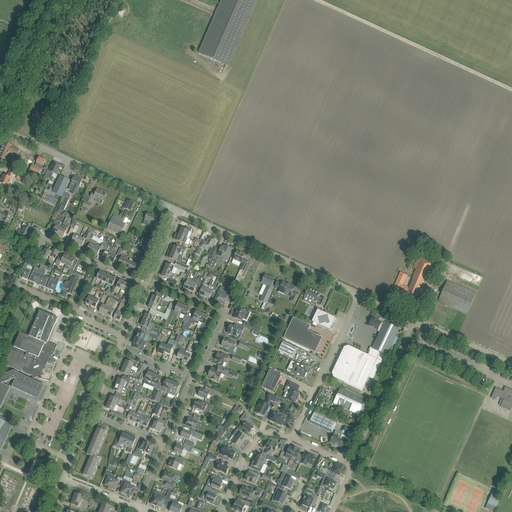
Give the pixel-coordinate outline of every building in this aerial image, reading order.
[(221,0),(198,54),(228,67),(256,0),(221,0)] [(41,114),(40,113),(35,111),(32,118),(38,121),(39,119),(44,121),(46,117),(41,114)] [(5,142),(1,150),(13,155),(12,157),(21,160),(22,157),(18,155),(20,150),(16,149),(12,148),(12,146),(5,142)] [(1,150),(0,152),(0,157),(3,159),(6,161),(22,167),(25,162),(21,160),(12,157),(13,155),(1,150)] [(39,157),(37,162),(37,163),(35,166),(32,165),(30,170),(39,175),(42,169),(43,166),(44,165),(46,160),(39,157)] [(48,171),(45,178),(52,182),(54,178),(51,177),(53,173),(56,174),(60,167),(59,167),(59,166),(57,165),(56,165),(53,164),(52,167),(51,167),(49,171),(48,171)] [(21,181),(28,183),(29,180),(27,179),(28,174),(26,173),(26,171),(25,171),(26,170),(22,168),(21,171),(20,171),(16,179),(17,179),(17,180),(20,182),(21,181)] [(0,181),(0,182),(7,186),(8,186),(14,175),(9,173),(7,176),(3,175),(0,181)] [(60,176),(52,192),(55,194),(62,197),(64,192),(68,185),(70,180),(60,176)] [(72,191),(76,193),(82,180),(74,176),(71,183),(75,184),(73,188),(71,187),(70,190),(72,191)] [(92,193),(90,197),(96,200),(97,198),(103,201),(105,198),(107,193),(98,189),(95,194),(92,193)] [(60,208),(58,211),(62,213),(64,210),(69,200),(66,199),(69,194),(64,192),(62,197),(65,198),(60,208)] [(127,200),(125,205),(124,208),(127,209),(123,217),(128,219),(133,208),(135,204),(127,200)] [(85,201),(82,207),(89,210),(92,204),(85,201)] [(0,220),(2,221),(3,220),(9,223),(12,215),(6,213),(5,214),(0,211),(0,220)] [(152,213),(151,215),(148,213),(144,220),(149,222),(152,224),(152,226),(158,228),(161,222),(156,220),(158,216),(152,213)] [(112,217),(107,229),(121,235),(126,224),(121,222),(112,217)] [(52,233),(58,235),(62,226),(56,223),(57,222),(52,219),(49,226),(52,227),(51,228),(54,229),(52,233)] [(20,235),(25,237),(30,239),(33,231),(30,230),(32,227),(27,225),(23,223),(22,226),(24,227),(22,230),(20,229),(18,233),(20,235)] [(62,226),(58,235),(63,238),(68,228),(62,225),(62,226)] [(83,238),(88,240),(90,237),(91,234),(92,233),(96,235),(97,231),(90,227),(88,232),(87,232),(85,236),(84,236),(83,238)] [(182,228),(179,234),(186,237),(187,236),(189,231),(182,228)] [(186,237),(179,234),(177,240),(180,241),(184,243),(186,237)] [(71,242),(77,244),(80,237),(75,235),(71,242)] [(80,237),(77,244),(82,247),(85,240),(80,237)] [(87,251),(92,253),(97,243),(97,242),(92,240),(92,239),(90,237),(88,240),(86,244),(89,246),(87,251)] [(136,245),(137,246),(146,250),(147,247),(149,248),(152,242),(148,240),(143,238),(142,239),(140,238),(136,245)] [(203,241),(201,246),(207,249),(209,247),(212,248),(213,245),(214,246),(216,241),(209,238),(208,240),(207,240),(206,242),(203,241)] [(103,251),(104,249),(106,244),(107,242),(104,241),(103,243),(102,245),(97,243),(92,253),(97,256),(100,250),(103,251)] [(108,261),(112,251),(114,248),(109,245),(106,244),(104,249),(103,251),(105,252),(102,258),(108,261)] [(217,248),(215,252),(214,254),(213,255),(218,257),(218,256),(228,260),(231,253),(232,249),(224,245),(223,247),(221,246),(220,249),(217,248)] [(179,248),(174,246),(172,252),(179,255),(181,256),(183,257),(185,251),(189,253),(191,250),(183,246),(182,249),(181,249),(179,248)] [(45,249),(43,253),(41,258),(46,260),(48,256),(50,257),(50,259),(55,261),(59,252),(54,250),(52,252),(45,249)] [(112,251),(108,261),(113,263),(117,256),(114,254),(115,252),(112,251)] [(235,256),(233,259),(243,264),(240,269),(234,283),(237,285),(244,271),(246,267),(246,266),(248,262),(243,259),(245,255),(237,251),(235,256)] [(179,255),(172,252),(169,258),(174,260),(176,261),(179,255)] [(61,263),(66,265),(70,257),(64,254),(62,259),(58,257),(56,262),(55,264),(59,266),(61,263)] [(118,264),(122,266),(126,258),(127,259),(128,257),(123,254),(122,257),(122,256),(118,264)] [(400,272),(396,281),(394,286),(404,290),(408,292),(406,295),(415,299),(422,283),(423,283),(433,260),(419,254),(413,268),(416,269),(412,278),(413,279),(409,288),(403,285),(407,275),(400,272)] [(70,257),(66,265),(69,266),(67,269),(73,272),(75,265),(73,264),(75,259),(70,257)] [(126,269),(130,271),(135,262),(133,261),(132,262),(130,261),(126,269)] [(25,262),(21,272),(24,273),(22,277),(27,280),(31,270),(27,268),(29,264),(25,262)] [(138,264),(134,273),(138,274),(138,273),(140,274),(143,266),(138,264)] [(167,264),(164,270),(172,273),(174,267),(167,264)] [(33,271),(29,280),(34,282),(36,278),(39,279),(43,270),(39,269),(38,273),(33,271)] [(43,270),(39,279),(41,280),(39,285),(45,287),(49,278),(44,276),(46,271),(43,270)] [(172,273),(164,270),(162,276),(169,279),(167,282),(176,286),(177,282),(172,280),(173,278),(174,277),(175,274),(172,273)] [(96,279),(102,281),(105,273),(100,271),(96,279)] [(183,288),(188,290),(192,282),(193,279),(188,277),(190,273),(187,271),(186,275),(184,278),(183,282),(186,283),(183,288)] [(102,281),(107,284),(111,276),(105,273),(102,281)] [(265,275),(263,279),(261,283),(267,286),(260,301),(264,303),(261,309),(263,310),(274,286),(277,281),(274,280),(274,279),(265,275)] [(51,278),(46,288),(52,290),(53,286),(56,287),(60,277),(57,276),(55,280),(51,278)] [(111,276),(107,284),(113,286),(116,278),(111,276)] [(72,277),(70,282),(68,281),(65,282),(64,284),(64,285),(62,290),(66,292),(65,292),(68,293),(73,295),(80,280),(72,277)] [(192,282),(188,290),(194,292),(196,288),(197,284),(197,283),(200,284),(202,278),(199,277),(198,280),(194,278),(193,279),(192,282)] [(116,288),(121,290),(125,282),(120,280),(116,288)] [(438,302),(467,314),(476,293),(447,281),(438,302)] [(125,294),(126,294),(130,285),(125,282),(121,290),(126,292),(125,294)] [(295,287),(290,285),(288,283),(287,284),(283,282),(282,284),(281,284),(280,285),(280,286),(279,286),(279,287),(280,288),(279,291),(292,297),(291,301),(295,303),(297,299),(299,294),(293,291),(295,287)] [(201,290),(199,295),(204,297),(208,289),(209,286),(204,284),(203,286),(203,287),(203,286),(201,290)] [(208,289),(204,297),(209,299),(211,294),(213,291),(215,292),(217,288),(209,284),(209,286),(208,289)] [(130,285),(126,294),(131,296),(134,288),(133,287),(133,286),(130,285)] [(319,293),(308,288),(308,289),(307,289),(306,291),(306,292),(304,296),(316,301),(320,303),(319,305),(323,307),(326,299),(322,297),(321,299),(318,297),(319,293)] [(220,289),(215,301),(220,303),(223,295),(225,291),(220,289)] [(223,295),(220,303),(225,306),(227,301),(230,302),(233,295),(225,291),(223,295)] [(85,303),(90,306),(94,298),(89,296),(85,303)] [(153,296),(151,302),(158,305),(161,306),(164,300),(161,299),(153,296)] [(112,299),(105,315),(111,318),(114,310),(112,309),(116,301),(116,299),(113,297),(112,299)] [(94,298),(90,306),(95,308),(99,301),(94,298)] [(99,312),(105,315),(112,299),(109,298),(105,305),(102,304),(99,312)] [(121,302),(116,314),(113,318),(120,321),(123,313),(121,312),(124,304),(121,302)] [(154,314),(162,317),(168,319),(169,315),(171,310),(168,309),(165,314),(156,310),(158,305),(151,302),(148,308),(156,311),(154,314)] [(178,320),(179,317),(184,306),(178,303),(173,316),(176,317),(175,319),(178,320)] [(183,325),(186,326),(188,323),(191,317),(187,315),(188,313),(190,308),(184,306),(179,317),(183,319),(183,321),(184,322),(183,325)] [(234,318),(239,320),(242,321),(243,318),(246,311),(238,307),(235,314),(236,314),(234,318)] [(29,335),(29,336),(41,341),(42,338),(46,339),(44,342),(47,344),(48,341),(48,342),(58,318),(51,315),(40,310),(30,332),(29,335)] [(318,310),(312,322),(330,330),(335,318),(318,310)] [(194,316),(191,324),(194,325),(196,321),(199,322),(203,314),(196,311),(194,316)] [(146,314),(143,320),(151,323),(153,317),(146,314)] [(203,314),(199,322),(202,323),(200,327),(202,328),(206,330),(210,321),(209,323),(206,322),(209,316),(203,314)] [(278,321),(285,324),(289,318),(284,316),(283,317),(280,316),(278,321)] [(399,329),(385,322),(386,320),(379,317),(378,320),(372,318),(369,326),(378,330),(378,329),(381,330),(372,348),(371,347),(369,350),(371,351),(368,355),(350,346),(343,349),(333,372),(335,378),(362,391),(369,377),(373,380),(385,355),(387,356),(392,343),(396,336),(399,329)] [(321,341),(322,341),(321,340),(322,338),(317,335),(308,331),(310,326),(293,318),(284,338),(310,350),(310,351),(315,353),(321,341)] [(143,320),(141,325),(151,330),(153,324),(150,323),(151,323),(143,320)] [(234,327),(233,327),(230,326),(228,329),(227,330),(227,331),(227,333),(228,333),(229,335),(230,334),(237,337),(238,333),(241,335),(244,328),(235,324),(234,327)] [(7,360),(5,365),(36,378),(44,375),(42,371),(46,369),(45,366),(46,366),(50,357),(51,354),(53,355),(55,351),(55,350),(56,348),(57,346),(48,342),(48,341),(47,344),(44,342),(46,339),(42,338),(41,341),(29,336),(20,332),(19,335),(14,347),(12,346),(7,360)] [(138,332),(136,338),(143,341),(145,335),(158,341),(160,337),(151,333),(147,332),(146,335),(138,332)] [(163,354),(164,352),(168,344),(167,346),(161,344),(164,338),(163,338),(164,335),(161,334),(160,337),(158,341),(157,343),(161,345),(158,352),(163,354)] [(172,349),(176,351),(182,336),(178,334),(174,344),(169,341),(168,344),(164,352),(170,354),(172,349)] [(177,357),(183,359),(183,360),(186,351),(181,349),(182,345),(182,344),(185,337),(182,336),(176,351),(179,352),(177,357)] [(133,347),(143,352),(143,351),(144,348),(143,347),(144,345),(142,344),(143,341),(136,338),(133,343),(134,344),(133,347)] [(225,348),(229,350),(231,347),(232,347),(233,346),(234,347),(236,343),(230,341),(230,342),(224,339),(223,342),(222,343),(222,344),(221,346),(225,347),(225,348)] [(283,342),(278,351),(292,358),(297,349),(283,342)] [(183,360),(183,359),(182,362),(187,364),(191,356),(192,356),(195,357),(200,345),(197,343),(192,354),(186,351),(183,360)] [(218,362),(222,364),(224,361),(226,362),(229,356),(222,353),(221,355),(218,353),(215,360),(219,361),(218,362)] [(126,361),(124,367),(131,370),(132,366),(135,367),(137,365),(133,364),(126,361)] [(137,372),(142,374),(143,375),(147,365),(141,363),(139,366),(137,372)] [(305,368),(297,363),(296,363),(292,373),(300,377),(300,376),(304,378),(305,376),(305,377),(307,373),(306,373),(307,372),(304,370),(305,368)] [(131,370),(124,367),(121,372),(128,376),(129,373),(131,375),(133,374),(134,371),(131,370)] [(222,371),(219,370),(215,368),(214,369),(211,368),(208,376),(210,378),(210,379),(218,382),(222,373),(222,371)] [(233,376),(236,377),(238,374),(225,368),(223,372),(233,376)] [(261,387),(273,393),(281,375),(270,369),(261,387)] [(0,408),(1,408),(10,387),(2,384),(16,379),(12,387),(38,399),(44,385),(19,373),(14,371),(0,375),(0,408)] [(151,372),(151,373),(149,372),(147,376),(144,383),(146,384),(150,386),(152,382),(155,375),(155,373),(151,372)] [(130,376),(129,379),(131,380),(135,382),(140,384),(144,375),(142,374),(139,380),(136,379),(130,376)] [(152,382),(150,386),(156,389),(161,377),(155,375),(152,382)] [(127,389),(131,380),(129,379),(127,378),(126,381),(119,378),(116,384),(123,387),(127,389)] [(167,388),(170,390),(173,382),(167,379),(162,391),(164,392),(165,392),(167,388)] [(173,382),(170,390),(169,394),(172,395),(175,396),(180,385),(173,382)] [(300,387),(289,382),(286,387),(288,388),(286,391),(290,393),(287,399),(295,403),(296,399),(297,400),(298,397),(298,396),(299,393),(297,392),(300,387)] [(125,394),(127,389),(123,387),(116,384),(114,390),(124,395),(125,394)] [(496,388),(495,390),(491,398),(496,400),(498,396),(504,399),(500,406),(510,411),(511,408),(511,399),(507,397),(509,394),(511,395),(511,390),(505,387),(503,391),(496,388)] [(198,396),(206,399),(208,395),(217,398),(219,392),(216,391),(208,388),(207,391),(201,389),(198,396)] [(333,403),(358,415),(362,417),(370,400),(362,396),(361,398),(341,388),(333,403)] [(149,399),(154,401),(158,392),(155,391),(153,396),(151,395),(149,399)] [(267,399),(265,404),(260,401),(256,408),(257,409),(256,413),(257,413),(257,414),(260,416),(261,415),(264,416),(269,405),(271,401),(274,402),(275,402),(277,397),(270,393),(267,399)] [(111,396),(109,402),(116,405),(118,406),(120,400),(118,399),(111,396)] [(277,397),(275,402),(279,404),(280,402),(285,405),(286,401),(277,397)] [(199,411),(204,413),(206,414),(210,405),(199,401),(198,403),(195,402),(193,408),(195,410),(195,411),(198,413),(199,411)] [(116,405),(109,402),(106,408),(112,410),(110,413),(125,419),(127,416),(124,415),(113,411),(116,405)] [(157,404),(156,406),(153,414),(157,415),(161,406),(157,404)] [(127,420),(133,422),(137,413),(130,411),(129,415),(127,420)] [(228,412),(225,420),(229,422),(229,421),(234,415),(228,412)] [(254,428),(253,428),(249,425),(249,423),(251,420),(245,412),(240,419),(245,423),(242,428),(250,433),(250,432),(251,433),(253,430),(252,430),(254,428)] [(273,423),(275,424),(280,413),(278,412),(277,414),(274,413),(270,421),(274,423),(273,423)] [(134,422),(140,425),(144,416),(137,413),(133,422),(134,423),(134,422)] [(287,415),(283,414),(280,413),(275,424),(277,425),(278,425),(281,426),(287,415)] [(310,421),(332,431),(336,423),(325,418),(314,413),(313,415),(311,420),(310,421)] [(185,425),(190,427),(195,429),(197,422),(198,423),(201,417),(199,416),(195,414),(192,420),(188,418),(185,425)] [(0,453),(0,452),(0,449),(1,450),(1,449),(2,450),(2,449),(1,449),(3,445),(3,446),(3,445),(5,441),(5,442),(5,441),(7,437),(7,438),(7,437),(9,433),(9,434),(9,433),(10,429),(11,430),(11,429),(9,428),(11,426),(13,427),(13,426),(13,425),(12,426),(8,424),(8,423),(8,424),(6,423),(7,422),(4,421),(6,418),(0,416),(0,453)] [(144,416),(140,425),(147,427),(149,423),(151,419),(144,416)] [(155,431),(158,422),(160,420),(155,417),(150,429),(155,431)] [(158,422),(155,431),(160,433),(162,427),(165,428),(168,421),(165,419),(164,421),(162,420),(161,423),(158,422)] [(96,456),(105,436),(107,431),(105,431),(107,427),(99,424),(97,428),(98,428),(87,454),(91,456),(83,475),(92,479),(94,474),(101,458),(96,456)] [(237,428),(232,435),(243,443),(246,438),(240,433),(242,431),(237,428)] [(197,432),(195,432),(191,430),(189,433),(183,430),(180,437),(185,439),(189,440),(191,436),(195,438),(200,440),(201,441),(204,435),(202,435),(197,432)] [(334,435),(330,442),(343,448),(346,441),(349,442),(350,438),(342,435),(342,434),(336,431),(335,431),(334,435)] [(121,444),(125,446),(130,435),(126,433),(125,434),(123,433),(121,438),(118,436),(114,446),(119,448),(121,444)] [(130,435),(125,446),(129,448),(127,452),(131,453),(132,449),(132,448),(134,443),(136,439),(134,438),(134,437),(130,435)] [(243,443),(232,435),(229,440),(232,442),(232,443),(239,448),(243,443)] [(267,450),(265,453),(269,455),(272,456),(274,452),(278,445),(268,441),(268,442),(267,442),(264,448),(268,449),(267,450)] [(144,453),(145,453),(149,444),(143,442),(141,447),(138,446),(135,452),(141,455),(142,451),(145,452),(144,453)] [(149,444),(145,453),(148,455),(147,457),(147,459),(151,461),(154,454),(151,453),(154,447),(149,445),(149,444)] [(174,452),(182,455),(185,457),(187,451),(188,452),(189,450),(190,446),(189,446),(184,444),(183,447),(177,444),(174,452)] [(229,458),(232,460),(236,453),(232,451),(232,450),(224,446),(221,454),(218,453),(218,455),(217,457),(228,461),(229,458)] [(286,454),(292,456),(295,448),(293,447),(292,448),(289,446),(286,454)] [(295,448),(292,456),(297,459),(300,451),(297,450),(298,449),(295,448)] [(255,459),(255,460),(265,464),(269,455),(265,453),(263,452),(261,456),(258,454),(256,460),(255,459)] [(304,454),(303,456),(300,463),(306,465),(307,462),(312,465),(316,457),(307,454),(307,455),(304,454)] [(171,460),(170,462),(169,462),(168,465),(169,465),(168,466),(177,470),(180,464),(183,465),(184,462),(182,461),(177,459),(176,462),(171,460)] [(217,470),(222,472),(226,474),(229,468),(227,467),(227,465),(222,463),(217,460),(216,464),(219,465),(217,470)] [(265,464),(255,460),(252,466),(256,467),(254,470),(260,472),(264,464),(265,464)] [(332,472),(340,476),(343,468),(335,465),(333,470),(331,469),(330,471),(332,472)] [(245,480),(252,483),(254,477),(258,478),(259,475),(252,471),(251,474),(248,473),(245,480)] [(327,475),(319,471),(317,476),(325,479),(327,475)] [(110,488),(113,479),(115,475),(107,472),(104,480),(107,481),(105,486),(110,488)] [(163,477),(162,479),(163,480),(166,481),(164,485),(169,487),(173,489),(176,483),(177,483),(180,477),(175,475),(175,476),(170,474),(165,472),(165,473),(164,473),(163,475),(163,476),(163,477)] [(286,474),(283,481),(293,486),(293,485),(294,485),(295,482),(294,482),(295,481),(289,478),(290,475),(287,474),(286,474)] [(211,485),(215,487),(220,489),(222,483),(221,482),(222,479),(213,475),(211,480),(213,481),(211,485)] [(119,480),(122,481),(123,479),(118,477),(116,480),(113,479),(110,488),(115,490),(119,480)] [(122,481),(121,486),(124,487),(122,492),(127,494),(130,486),(131,483),(128,482),(126,481),(126,480),(123,479),(122,481)] [(335,486),(336,483),(328,479),(325,486),(330,488),(330,489),(333,490),(333,489),(333,490),(334,489),(336,486),(335,486)] [(283,481),(282,481),(280,485),(279,484),(277,488),(284,490),(285,488),(291,490),(293,486),(283,481)] [(130,486),(127,494),(132,496),(134,492),(138,493),(141,485),(139,484),(138,487),(136,486),(136,485),(131,483),(130,486)] [(207,496),(205,500),(210,502),(210,501),(214,503),(217,496),(210,493),(212,489),(205,486),(202,494),(207,496)] [(254,491),(248,489),(242,487),(242,489),(241,488),(239,492),(240,492),(239,494),(243,496),(243,497),(246,498),(246,497),(249,498),(250,494),(252,495),(254,491)] [(153,490),(151,497),(154,498),(152,504),(157,506),(160,498),(161,495),(162,494),(163,491),(157,489),(156,491),(153,490)] [(274,495),(285,500),(287,495),(279,492),(280,490),(277,489),(274,495)] [(485,508),(493,511),(501,493),(494,489),(485,508)] [(318,497),(315,503),(319,505),(317,511),(318,511),(324,511),(328,505),(323,503),(326,493),(321,491),(318,497)] [(73,498),(81,502),(90,505),(92,506),(94,501),(90,499),(89,502),(82,499),(83,496),(75,493),(73,498)] [(160,498),(157,506),(162,508),(164,504),(164,503),(168,504),(169,502),(170,499),(161,495),(160,498)] [(283,505),(285,500),(274,495),(271,502),(274,503),(275,501),(283,505)] [(315,495),(314,497),(310,495),(309,497),(305,495),(303,500),(304,501),(302,505),(309,508),(311,505),(314,507),(315,503),(318,497),(315,495)] [(78,507),(81,502),(73,498),(71,504),(78,507)] [(169,502),(168,504),(172,506),(171,507),(169,511),(171,511),(174,511),(179,502),(175,500),(170,498),(170,499),(169,502)] [(248,509),(249,506),(255,508),(256,506),(242,499),(241,500),(242,500),(241,503),(236,501),(233,509),(235,510),(238,511),(239,511),(240,511),(241,511),(244,507),(248,509)] [(187,508),(186,511),(188,511),(195,511),(191,510),(194,503),(190,501),(188,505),(187,508)] [(102,505),(101,509),(107,511),(109,511),(111,509),(114,510),(115,508),(111,506),(103,503),(102,502),(101,505),(102,505)] [(179,502),(174,511),(180,511),(183,507),(187,508),(188,505),(179,502)]
